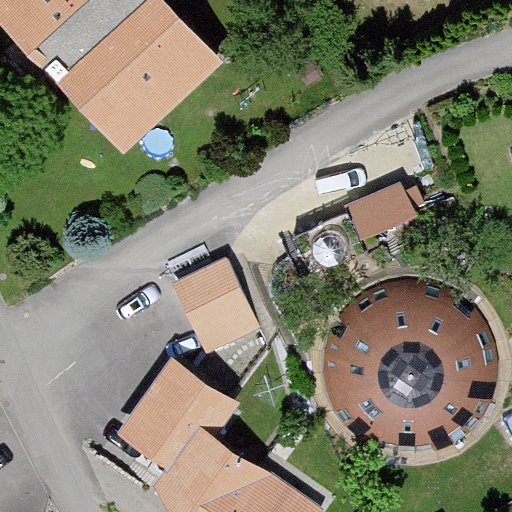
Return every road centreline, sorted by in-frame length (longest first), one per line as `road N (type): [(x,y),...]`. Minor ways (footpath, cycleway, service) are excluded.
road 1 (residential): [(511,54),(462,67),(342,123),(4,365)]
road 2 (residential): [(4,365),(75,511)]
